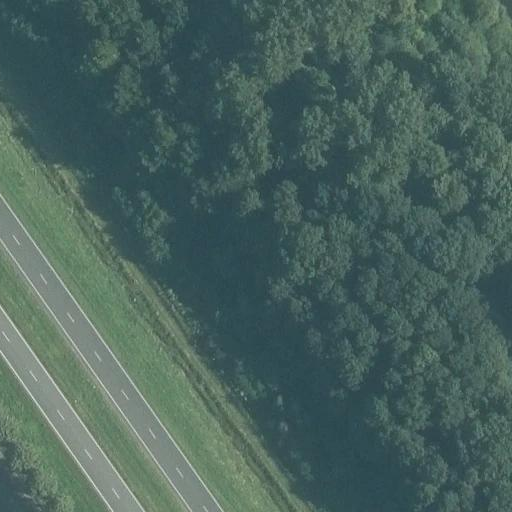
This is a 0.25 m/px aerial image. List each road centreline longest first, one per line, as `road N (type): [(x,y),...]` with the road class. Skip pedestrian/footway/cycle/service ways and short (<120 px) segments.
road 1 (trunk): [(204,511),(0,221)]
road 2 (trunk): [(0,334),(124,511)]
